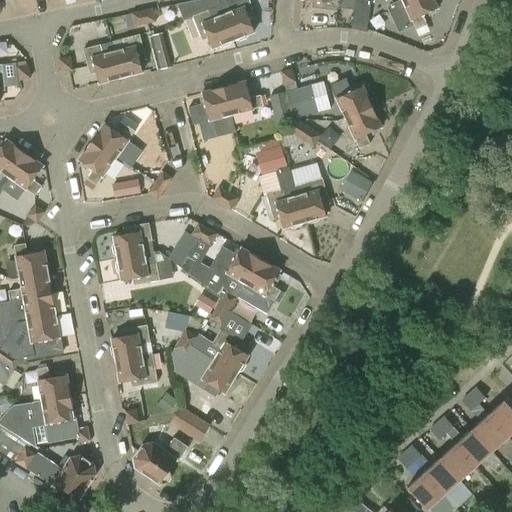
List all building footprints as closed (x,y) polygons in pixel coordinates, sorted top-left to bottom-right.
[(233,40),(224,15),(217,0),(199,0),(177,5),(183,20),(193,16),(197,26),(201,36),(207,34),(212,48),(218,46),(223,48),(230,45),(232,40),(233,40)] [(242,0),(232,4),(234,11),(224,15),(233,40),(236,39),(240,40),(247,38),(248,33),(253,31),(248,17),(253,15),(247,0),(242,0)] [(310,0),(318,1),(317,7),(336,9),(336,0),(310,0)] [(372,0),(356,0),(356,8),(371,10),(372,0)] [(420,16),(439,7),(435,0),(401,0),(387,6),(398,32),(413,25),(415,28),(424,24),(420,16)] [(151,10),(141,12),(143,24),(154,21),(151,10)] [(143,24),(141,12),(129,15),(131,26),(143,24)] [(162,33),(151,36),(160,70),(171,67),(162,33)] [(125,49),(114,51),(121,77),(123,77),(127,78),(134,76),(136,73),(142,71),(138,57),(144,55),(141,44),(139,38),(123,42),(125,49)] [(118,78),(121,77),(114,51),(113,45),(85,52),(87,59),(86,59),(89,70),(94,69),(98,83),(106,82),(109,83),(116,81),(118,78)] [(71,71),(69,60),(59,62),(61,73),(69,71),(71,71)] [(29,78),(28,68),(18,70),(20,80),(29,78)] [(292,69),(280,72),(284,86),(295,83),(292,69)] [(246,82),(223,88),(230,116),(254,110),(254,109),(262,107),(260,96),(251,98),(246,82)] [(333,90),(336,97),(346,119),(372,107),(362,85),(346,93),(342,85),(333,90)] [(293,117),(295,118),(318,113),(311,86),(286,92),(292,118),(293,117)] [(203,93),(207,109),(196,111),(199,123),(210,120),(215,138),(234,133),(230,116),(223,88),(203,93)] [(269,97),(280,138),(292,135),(313,148),(317,142),(321,135),(295,118),(293,117),(292,118),(286,92),(269,97)] [(364,133),(381,125),(372,107),(346,119),(360,149),(370,145),(364,133)] [(92,143),(116,160),(130,170),(143,152),(142,146),(130,138),(134,132),(125,125),(119,133),(105,124),(92,143)] [(305,223),(298,197),(296,197),(288,167),(286,168),(278,139),(258,144),(260,152),(255,153),(262,176),(276,172),(282,193),(269,197),(274,216),(280,214),(284,229),(290,227),(294,229),(302,227),(305,223)] [(1,150),(0,149),(0,180),(5,174),(9,177),(26,153),(8,140),(1,150)] [(80,160),(94,169),(83,185),(93,191),(104,176),(116,160),(92,143),(80,160)] [(33,182),(44,166),(26,153),(9,177),(36,195),(41,187),(33,182)] [(371,182),(350,171),(340,190),(360,202),(371,182)] [(162,172),(155,183),(164,189),(172,178),(162,172)] [(112,184),(114,197),(141,192),(138,179),(112,184)] [(308,186),(310,193),(298,197),(305,223),(309,222),(312,224),(320,222),(321,218),(327,216),(323,202),(329,200),(326,189),(324,181),(308,186)] [(158,199),(164,189),(155,183),(148,193),(158,199)] [(214,196),(213,199),(222,204),(228,194),(219,188),(214,196)] [(228,194),(222,204),(232,210),(238,200),(228,194)] [(38,221),(44,213),(37,207),(30,215),(38,221)] [(198,222),(191,234),(197,238),(199,239),(206,228),(198,222)] [(119,259),(152,253),(150,240),(147,224),(129,227),(130,234),(116,237),(117,243),(114,246),(115,254),(118,256),(119,259)] [(206,228),(199,239),(208,245),(215,233),(206,228)] [(185,231),(168,259),(180,266),(197,238),(191,234),(185,231)] [(25,244),(15,246),(21,278),(50,273),(46,251),(27,255),(25,244)] [(196,261),(189,274),(223,293),(224,291),(226,289),(238,297),(246,283),(247,283),(261,259),(242,248),(237,256),(223,248),(210,270),(196,261)] [(157,281),(154,264),(152,253),(119,259),(119,260),(117,264),(118,273),(122,274),(123,281),(137,278),(138,284),(157,281)] [(280,270),(261,259),(247,283),(275,300),(280,291),(271,286),(280,270)] [(10,302),(53,294),(50,273),(21,278),(23,288),(8,291),(10,302)] [(223,293),(219,301),(232,308),(237,299),(224,291),(223,293)] [(53,294),(10,302),(0,303),(0,326),(29,321),(57,316),(53,294)] [(210,312),(216,303),(202,294),(196,303),(210,312)] [(219,301),(214,310),(226,317),(232,308),(219,301)] [(226,317),(214,310),(209,319),(221,326),(226,317)] [(183,329),(184,330),(191,331),(192,328),(199,329),(201,319),(167,312),(164,328),(182,332),(183,329)] [(57,316),(29,321),(0,326),(0,330),(2,341),(8,340),(23,350),(32,348),(34,359),(64,353),(61,337),(57,316)] [(117,360),(150,355),(145,327),(127,329),(128,335),(113,338),(114,345),(111,349),(112,356),(117,359),(117,360)] [(184,330),(178,340),(191,347),(192,346),(197,337),(184,330)] [(197,337),(192,346),(208,355),(238,373),(239,372),(243,371),(246,366),(246,361),(250,356),(237,347),(241,342),(223,331),(214,345),(198,335),(197,337)] [(178,340),(173,349),(186,357),(191,347),(178,340)] [(0,345),(0,362),(5,366),(13,371),(23,357),(12,349),(10,352),(0,345)] [(173,349),(171,352),(176,370),(175,371),(215,396),(220,389),(226,393),(229,387),(234,386),(237,381),(237,375),(238,373),(208,355),(192,346),(191,347),(186,357),(173,349)] [(137,386),(155,383),(152,366),(150,355),(117,360),(118,362),(115,366),(116,373),(120,376),(121,383),(136,380),(137,386)] [(0,383),(3,386),(13,371),(5,366),(0,373),(0,383)] [(48,368),(38,369),(44,402),(72,397),(68,375),(49,378),(48,368)] [(476,388),(469,395),(477,404),(479,402),(485,398),(476,388)] [(169,410),(176,401),(168,394),(160,403),(169,410)] [(477,404),(469,395),(462,401),(470,410),(477,404)] [(5,397),(0,401),(0,411),(2,414),(12,406),(5,397)] [(57,422),(76,419),(72,397),(44,402),(50,434),(59,433),(57,422)] [(511,410),(503,400),(487,415),(508,438),(511,433),(511,410)] [(0,452),(15,462),(24,448),(28,441),(25,404),(16,405),(7,411),(0,420),(0,452)] [(470,410),(480,421),(471,430),(491,452),(508,438),(487,415),(477,404),(470,410)] [(199,442),(209,426),(180,407),(170,424),(199,442)] [(135,411),(127,412),(126,412),(128,423),(137,422),(135,411)] [(445,433),(451,428),(453,426),(444,417),(436,424),(445,433)] [(438,439),(445,433),(436,424),(429,430),(438,439)] [(451,428),(445,433),(455,444),(475,467),(491,452),(471,430),(461,439),(451,428)] [(89,441),(87,430),(77,431),(79,443),(89,441)] [(172,477),(171,472),(186,447),(174,439),(165,452),(153,444),(143,446),(140,452),(135,459),(136,468),(161,485),(162,484),(164,485),(168,485),(172,477)] [(475,467),(455,444),(438,459),(459,482),(475,467)] [(412,445),(405,452),(413,462),(421,455),(412,445)] [(15,462),(25,468),(34,454),(24,448),(15,462)] [(406,468),(413,462),(405,452),(398,458),(406,468)] [(37,455),(27,470),(47,482),(56,468),(37,455)] [(80,456),(72,457),(56,483),(69,491),(67,493),(69,498),(74,502),(80,500),(81,498),(82,499),(96,475),(95,462),(87,461),(80,456)] [(459,482),(438,459),(422,474),(443,496),(459,482)] [(426,511),(443,496),(422,474),(406,488),(426,511)] [(359,502),(353,510),(355,511),(363,511),(366,508),(359,502)]
